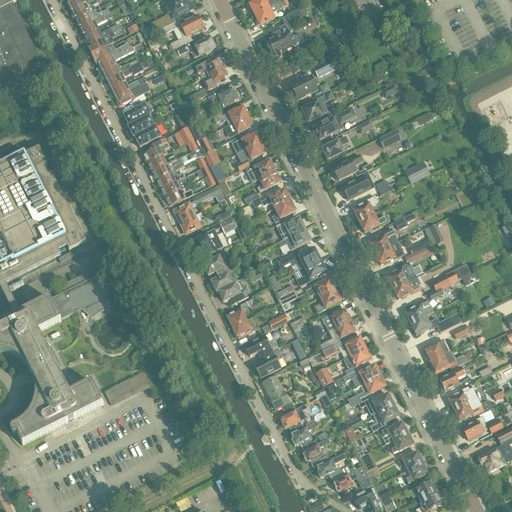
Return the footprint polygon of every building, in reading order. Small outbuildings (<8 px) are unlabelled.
[(0,0),(0,90),(20,80),(18,76),(42,65),(13,4),(16,3),(15,0),(0,0)] [(73,0),(74,1),(67,4),(71,13),(96,0),(84,0),(83,0),(73,0)] [(96,0),(71,13),(75,21),(91,14),(95,11),(93,7),(98,5),(105,2),(108,0),(96,0)] [(160,23),(153,27),(157,34),(163,30),(179,21),(177,17),(194,9),(189,0),(174,0),(164,5),(170,16),(159,21),(160,23)] [(250,7),(249,8),(251,12),(252,12),(255,17),(280,4),(278,0),(274,2),(274,0),(267,4),(264,0),(260,0),(249,6),(250,7)] [(280,4),(255,17),(257,22),(257,23),(258,26),(259,26),(260,28),(275,21),(272,14),(286,7),(284,2),(280,4)] [(91,14),(75,21),(80,30),(104,17),(110,15),(110,14),(108,10),(102,14),(102,13),(97,15),(95,11),(91,14)] [(301,11),(282,21),(285,27),(286,27),(290,26),(305,18),(301,11)] [(104,17),(80,30),(84,38),(99,30),(97,27),(107,22),(106,21),(112,19),(110,15),(104,17)] [(179,21),(163,30),(165,35),(173,31),(179,43),(171,47),(173,52),(176,51),(185,46),(192,42),(189,37),(205,30),(198,17),(181,26),(179,21)] [(99,30),(84,38),(88,46),(87,47),(113,34),(119,31),(122,30),(119,25),(111,30),(101,35),(99,30)] [(127,30),(130,36),(139,32),(136,26),(127,30)] [(277,40),(268,45),(275,59),(277,58),(278,61),(285,57),(284,55),(297,49),(297,48),(304,44),(300,36),(293,40),(290,34),(293,32),(290,26),(286,27),(285,27),(280,30),(282,34),(276,37),(277,40)] [(113,34),(87,47),(91,54),(92,56),(108,48),(108,47),(114,44),(113,40),(115,39),(113,34)] [(185,46),(176,51),(179,57),(180,58),(187,54),(192,56),(194,60),(197,59),(215,50),(209,38),(194,46),(192,42),(185,46)] [(108,48),(92,56),(93,58),(97,67),(98,66),(132,49),(132,48),(131,49),(130,49),(128,45),(126,46),(120,49),(116,51),(114,47),(109,50),(108,48)] [(132,49),(98,66),(102,74),(118,66),(116,62),(125,58),(134,53),(132,49)] [(289,63),(295,75),(301,72),(295,60),(289,63)] [(332,60),(314,69),(319,79),(337,70),(332,60)] [(118,66),(102,74),(106,83),(122,75),(141,66),(140,66),(138,61),(129,65),(129,66),(120,70),(118,66)] [(202,81),(223,70),(221,67),(222,66),(223,65),(221,62),(219,61),(214,64),(213,61),(195,70),(198,77),(200,76),(202,81)] [(377,74),(386,70),(383,64),(375,69),(377,74)] [(122,75),(106,83),(111,91),(126,83),(124,79),(133,75),(134,77),(144,72),(141,66),(122,75)] [(187,76),(194,73),(191,67),(184,70),(187,76)] [(286,76),(292,73),(289,68),(283,71),(286,76)] [(205,86),(208,92),(224,84),(223,81),(228,78),(228,76),(227,74),(226,73),(225,74),(223,70),(202,81),(205,86)] [(375,85),(385,80),(382,75),(372,80),(375,85)] [(295,96),(298,102),(317,92),(315,88),(319,86),(316,81),(313,82),(311,78),(291,88),(292,89),(290,92),(292,96),(295,96)] [(126,83),(111,91),(115,100),(146,84),(148,83),(145,79),(137,83),(128,87),(126,83)] [(146,84),(115,100),(119,108),(136,100),(150,93),(146,84)] [(390,94),(396,90),(394,86),(381,92),(384,99),(391,95),(390,94)] [(219,101),(223,109),(239,101),(238,99),(239,98),(238,95),(236,95),(235,93),(235,94),(233,90),(222,95),(222,94),(216,97),(214,94),(207,97),(201,100),(201,101),(204,105),(204,106),(209,103),(216,100),(217,101),(219,101)] [(201,100),(207,97),(205,91),(197,95),(200,101),(201,101),(201,100)] [(174,97),(172,92),(164,96),(167,100),(174,97)] [(309,125),(324,117),(324,116),(328,114),(324,105),(335,100),(331,93),(323,97),(324,98),(315,103),(316,104),(302,111),(305,117),(304,119),(305,121),(307,122),(309,125)] [(129,128),(151,117),(146,107),(124,118),(129,128)] [(215,117),(213,118),(216,125),(218,124),(222,122),(223,124),(226,122),(229,127),(248,117),(247,116),(248,116),(245,109),(244,110),(243,108),(236,112),(236,111),(223,117),(221,114),(215,117)] [(352,109),(348,112),(336,118),(336,119),(313,131),(316,135),(314,136),(317,143),(324,140),(325,140),(326,139),(343,130),(341,126),(356,118),(352,109)] [(180,115),(175,118),(181,129),(186,126),(180,115)] [(133,139),(157,127),(156,126),(155,127),(150,118),(151,117),(129,128),(130,129),(129,129),(133,139)] [(229,127),(224,130),(229,140),(233,138),(246,131),(245,130),(253,127),(252,125),(253,125),(249,118),(249,119),(248,117),(229,127)] [(419,128),(429,123),(426,118),(416,122),(412,125),(415,131),(419,128)] [(361,137),(375,130),(370,121),(357,128),(361,137)] [(140,150),(163,139),(157,127),(133,139),(134,141),(136,140),(140,150)] [(197,127),(191,130),(192,132),(198,142),(203,139),(199,132),(197,127)] [(187,130),(179,134),(183,143),(192,138),(187,130)] [(384,151),(402,141),(397,131),(378,140),(384,151)] [(236,144),(232,146),(237,156),(240,155),(262,143),(261,142),(262,142),(259,135),(258,135),(257,134),(249,138),(249,137),(236,144)] [(328,162),(345,154),(341,147),(342,147),(342,148),(349,144),(346,138),(322,150),(325,156),(324,156),(326,161),(328,161),(328,162)] [(206,140),(199,143),(206,156),(212,152),(206,140)] [(151,153),(142,157),(147,166),(163,158),(167,156),(165,152),(170,149),(165,141),(149,149),(151,153)] [(192,154),(198,151),(194,142),(187,146),(192,154)] [(242,165),(237,168),(240,173),(245,171),(245,170),(249,168),(248,165),(252,163),(251,161),(259,157),(267,153),(266,151),(267,151),(263,145),(262,143),(240,155),(237,156),(242,165)] [(0,283),(4,281),(84,241),(38,151),(0,169),(0,283)] [(210,169),(221,164),(215,151),(212,152),(206,156),(204,156),(210,169)] [(163,158),(147,166),(151,175),(176,162),(174,157),(165,162),(163,158)] [(363,172),(359,174),(358,173),(356,173),(354,168),(363,163),(360,157),(333,171),(336,177),(335,178),(336,181),(338,181),(339,183),(355,175),(357,178),(373,170),(371,165),(363,169),(363,170),(363,172)] [(176,162),(151,175),(156,183),(172,175),(176,173),(185,168),(183,164),(185,163),(183,159),(180,160),(176,162)] [(196,163),(201,171),(207,168),(203,160),(196,163)] [(249,168),(245,170),(245,171),(252,184),(259,181),(275,173),(275,172),(276,170),(274,167),(272,167),(270,162),(256,169),(254,165),(249,168)] [(411,186),(430,176),(424,164),(404,174),(411,186)] [(205,180),(211,177),(207,168),(201,171),(205,180)] [(172,175),(156,183),(160,192),(185,179),(183,175),(178,177),(176,173),(172,175)] [(262,187),(257,189),(260,194),(281,184),(278,179),(279,177),(277,174),(276,173),(275,173),(259,181),(262,187)] [(352,185),(343,190),(345,195),(344,196),(347,201),(348,200),(348,201),(364,194),(375,188),(367,173),(361,176),(362,179),(352,184),(352,185)] [(209,189),(215,185),(211,177),(205,180),(209,189)] [(185,179),(160,192),(164,200),(185,190),(183,186),(187,184),(185,179)] [(227,187),(224,181),(219,184),(221,189),(227,187)] [(386,182),(376,187),(379,192),(388,187),(386,182)] [(493,197),(487,184),(480,187),(486,200),(493,197)] [(203,205),(223,195),(219,186),(199,196),(203,205)] [(388,187),(379,192),(381,197),(391,193),(388,187)] [(185,190),(164,200),(169,209),(194,196),(191,192),(187,194),(185,190)] [(259,199),(252,203),(252,204),(255,209),(262,206),(263,207),(265,208),(266,207),(271,205),(274,210),(290,202),(290,201),(291,200),(289,196),(287,196),(285,191),(261,203),(259,199)] [(256,193),(246,199),(249,206),(252,204),(252,203),(259,199),(256,193)] [(359,223),(375,215),(371,209),(379,205),(376,198),(366,203),(366,205),(353,211),(356,216),(355,218),(357,221),(358,221),(359,223)] [(277,216),(272,219),(274,224),(296,213),(293,208),(294,207),(293,203),(291,203),(290,202),(274,210),(274,211),(277,216)] [(180,224),(196,217),(192,210),(197,208),(195,203),(175,213),(180,224)] [(379,229),(389,224),(386,218),(378,221),(375,215),(359,223),(360,224),(359,226),(361,229),(362,229),(365,234),(378,228),(379,229)] [(416,221),(415,219),(413,215),(395,224),(399,232),(408,228),(407,225),(416,221)] [(186,235),(209,224),(207,220),(204,221),(203,221),(199,223),(196,217),(180,224),(186,235)] [(234,219),(220,226),(225,235),(239,228),(234,219)] [(285,223),(276,228),(277,231),(283,242),(305,231),(303,226),(303,225),(302,222),(300,221),(299,220),(287,226),(285,223)] [(283,242),(278,245),(280,249),(286,246),(288,249),(290,253),(291,253),(296,250),(311,242),(310,241),(311,240),(309,236),(308,236),(305,231),(283,242)] [(383,237),(369,244),(372,249),(372,250),(373,253),(375,254),(375,255),(390,248),(398,244),(395,237),(392,231),(382,236),(383,237)] [(208,235),(191,243),(192,245),(191,246),(193,249),(194,249),(198,256),(208,251),(210,256),(221,250),(223,249),(214,232),(208,235)] [(390,248),(375,255),(376,257),(376,258),(377,261),(379,262),(381,267),(394,260),(395,261),(404,257),(398,244),(390,248)] [(421,253),(424,258),(435,253),(432,247),(421,252),(421,253)] [(203,267),(202,268),(205,273),(206,272),(209,278),(218,273),(218,272),(226,268),(222,261),(226,258),(221,250),(210,256),(213,261),(203,266),(203,267)] [(298,254),(278,264),(281,270),(292,265),(294,268),(297,267),(300,272),(322,261),(318,254),(317,255),(315,251),(300,259),(298,254)] [(424,259),(424,258),(421,253),(411,259),(413,264),(424,259)] [(250,264),(256,260),(253,254),(247,258),(250,264)] [(303,279),(296,282),(300,289),(307,286),(318,280),(317,277),(326,273),(324,269),(325,268),(322,261),(300,272),(303,279)] [(211,284),(213,289),(214,289),(217,294),(219,293),(238,283),(233,272),(233,273),(230,266),(226,268),(218,272),(218,273),(221,278),(211,283),(211,284)] [(400,270),(400,272),(387,278),(389,283),(389,285),(390,288),(392,288),(393,290),(415,278),(409,266),(400,270)] [(458,282),(460,281),(471,276),(466,266),(446,277),(447,278),(445,279),(432,285),(435,292),(436,294),(441,291),(458,283),(458,282)] [(50,300),(21,315),(15,318),(0,324),(0,353),(2,354),(7,355),(10,356),(14,358),(17,359),(20,362),(23,365),(27,369),(29,373),(31,377),(33,381),(34,384),(35,387),(36,391),(36,395),(36,398),(35,401),(34,405),(32,410),(30,414),(27,418),(24,422),(20,424),(17,427),(14,428),(12,430),(11,431),(11,432),(11,434),(12,435),(13,436),(14,437),(15,437),(16,437),(18,436),(23,446),(103,406),(92,384),(69,395),(39,334),(61,322),(61,321),(82,311),(93,320),(94,319),(96,317),(98,315),(101,314),(102,313),(105,312),(108,311),(110,311),(109,297),(111,296),(100,276),(88,283),(84,276),(60,288),(63,295),(51,301),(50,300)] [(422,291),(415,278),(393,290),(393,291),(393,293),(394,296),(396,296),(398,301),(411,295),(412,296),(422,291)] [(330,280),(306,292),(309,299),(317,295),(319,300),(336,292),(335,291),(336,289),(334,285),(332,285),(330,280)] [(0,283),(0,288),(15,318),(21,315),(4,281),(0,283)] [(238,283),(219,293),(221,298),(220,298),(223,303),(224,304),(234,299),(237,304),(248,299),(246,294),(240,282),(238,283)] [(278,284),(271,287),(275,294),(281,290),(278,284)] [(292,287),(277,295),(280,300),(280,301),(295,293),(292,287)] [(444,296),(441,291),(436,294),(435,292),(428,296),(431,302),(444,296)] [(322,305),(314,309),(317,315),(342,303),(339,298),(340,297),(338,293),(336,293),(336,292),(319,300),(322,305)] [(280,300),(278,301),(281,307),(286,317),(294,313),(289,303),(298,299),(295,293),(280,301),(280,300)] [(242,310),(227,317),(233,329),(247,321),(244,315),(249,313),(246,308),(254,304),(251,298),(239,304),(242,310)] [(433,314),(430,308),(427,302),(417,307),(418,308),(405,315),(407,319),(407,321),(408,324),(410,324),(410,326),(425,318),(425,319),(433,314)] [(329,317),(321,321),(324,327),(325,327),(328,333),(334,330),(351,321),(349,315),(347,316),(345,311),(330,318),(329,317)] [(272,331),(287,323),(284,316),(268,324),(272,331)] [(425,318),(410,326),(411,327),(411,329),(412,332),(414,332),(416,337),(429,330),(430,332),(437,328),(440,335),(461,325),(457,316),(439,326),(436,321),(428,325),(425,319),(425,318)] [(247,321),(233,329),(239,340),(258,331),(255,326),(252,319),(247,321)] [(294,331),(307,325),(304,319),(291,326),(294,331)] [(351,321),(334,330),(340,340),(355,332),(353,327),(354,326),(351,321)] [(308,333),(305,326),(307,325),(294,331),(297,338),(308,333)] [(465,328),(453,334),(456,341),(469,335),(468,334),(465,328)] [(274,342),(268,345),(264,338),(244,348),(250,359),(259,354),(262,359),(260,360),(279,351),(274,342)] [(337,347),(335,348),(337,353),(335,354),(336,356),(341,354),(344,360),(351,357),(366,349),(364,345),(362,344),(360,339),(342,348),(340,344),(336,346),(337,347)] [(334,341),(319,348),(322,353),(336,346),(334,341)] [(443,343),(424,352),(427,358),(426,359),(428,362),(429,362),(430,364),(449,354),(443,343)] [(336,346),(322,353),(325,359),(337,353),(335,348),(337,347),(336,346)] [(351,357),(344,360),(349,371),(356,368),(371,360),(368,355),(368,353),(366,349),(351,357)] [(277,363),(283,360),(279,351),(260,360),(260,361),(262,360),(265,365),(255,370),(260,381),(281,371),(277,363)] [(450,353),(449,354),(430,364),(430,365),(430,366),(431,369),(433,370),(435,375),(450,368),(451,371),(466,364),(463,358),(454,362),(450,353)] [(301,368),(310,363),(307,359),(299,363),(301,368)] [(351,375),(343,379),(345,384),(352,381),(356,390),(361,388),(380,378),(375,367),(361,374),(359,371),(351,375)] [(323,389),(334,384),(327,369),(316,375),(323,389)] [(449,377),(440,382),(442,387),(441,387),(443,393),(445,392),(446,393),(460,386),(457,381),(465,377),(461,370),(448,376),(449,377)] [(277,378),(263,385),(267,392),(266,394),(268,397),(269,397),(270,398),(269,398),(276,411),(281,408),(285,416),(293,413),(295,411),(296,411),(291,403),(290,404),(277,378)] [(349,404),(335,412),(337,417),(347,411),(352,409),(362,404),(360,400),(370,396),(385,388),(380,378),(361,388),(364,394),(348,402),(349,404)] [(337,389),(334,384),(323,389),(330,402),(336,399),(332,392),(337,389)] [(462,394),(448,401),(451,406),(450,408),(452,410),(453,411),(454,412),(455,414),(454,415),(456,418),(457,419),(459,423),(473,416),(474,418),(478,416),(479,418),(493,411),(488,402),(480,406),(477,400),(474,394),(472,390),(471,388),(470,388),(461,393),(462,394)] [(317,401),(326,396),(323,390),(314,395),(317,401)] [(501,390),(492,394),(496,403),(505,398),(501,390)] [(367,402),(359,406),(361,410),(366,407),(371,418),(373,417),(379,414),(395,406),(392,400),(390,400),(388,396),(373,403),(372,399),(367,402)] [(285,416),(279,419),(283,426),(282,427),(283,429),(285,430),(289,428),(293,436),(304,430),(301,423),(307,421),(303,413),(308,410),(306,406),(296,411),(295,411),(293,413),(285,416)] [(377,425),(370,429),(373,434),(377,432),(386,428),(385,424),(399,417),(397,413),(397,411),(395,406),(379,414),(373,417),(377,425)] [(483,434),(488,431),(485,425),(486,424),(483,418),(473,423),(474,425),(462,430),(468,442),(483,434)] [(491,435),(503,429),(499,422),(487,428),(491,435)] [(293,436),(292,436),(294,440),(293,440),(292,442),(294,447),(296,447),(300,446),(303,452),(304,453),(318,446),(318,445),(315,446),(314,442),(311,444),(310,441),(312,440),(309,433),(318,428),(317,424),(304,430),(293,436)] [(402,424),(383,434),(385,439),(383,440),(386,446),(392,443),(409,434),(406,427),(404,428),(402,424)] [(477,462),(477,463),(479,466),(481,467),(481,468),(483,467),(487,475),(503,467),(510,463),(507,456),(508,456),(506,454),(504,451),(504,450),(509,447),(511,446),(511,445),(511,429),(496,437),(502,448),(495,451),(477,459),(478,461),(477,462)] [(395,449),(391,451),(394,456),(413,446),(411,442),(413,442),(409,434),(392,443),(395,449)] [(356,451),(367,444),(365,439),(353,445),(356,451)] [(303,452),(302,453),(305,459),(305,461),(306,463),(308,464),(310,463),(314,470),(317,468),(330,462),(329,462),(327,457),(324,458),(320,450),(330,445),(328,440),(318,446),(304,453),(303,452)] [(417,454),(398,464),(400,468),(404,466),(407,472),(424,464),(421,456),(419,457),(417,454)] [(330,462),(317,468),(319,472),(318,474),(320,479),(322,479),(329,476),(332,482),(343,476),(351,472),(349,467),(340,472),(340,470),(338,472),(334,465),(344,460),(346,459),(344,455),(342,456),(332,461),(332,460),(329,462),(330,462)] [(367,457),(361,460),(365,467),(371,464),(367,457)] [(407,472),(400,476),(403,483),(406,482),(408,486),(428,476),(426,472),(428,471),(424,464),(407,472)] [(348,475),(332,483),(336,490),(335,491),(336,493),(339,494),(354,487),(352,483),(357,481),(363,492),(368,490),(373,487),(367,475),(364,468),(348,476),(348,475)] [(376,470),(367,475),(373,487),(378,485),(375,478),(379,476),(376,470)] [(414,490),(409,493),(413,500),(417,497),(420,502),(437,494),(439,493),(435,485),(431,487),(430,484),(415,492),(414,490)] [(369,491),(355,499),(360,510),(365,508),(367,511),(380,511),(385,510),(382,504),(381,503),(378,497),(373,487),(368,490),(369,491)] [(387,493),(378,497),(381,503),(390,499),(387,493)] [(423,508),(416,511),(429,511),(443,505),(437,494),(420,502),(423,508)] [(390,500),(382,504),(385,510),(385,511),(391,511),(395,510),(390,500)] [(321,503),(308,509),(309,511),(319,511),(324,510),(321,503)]
